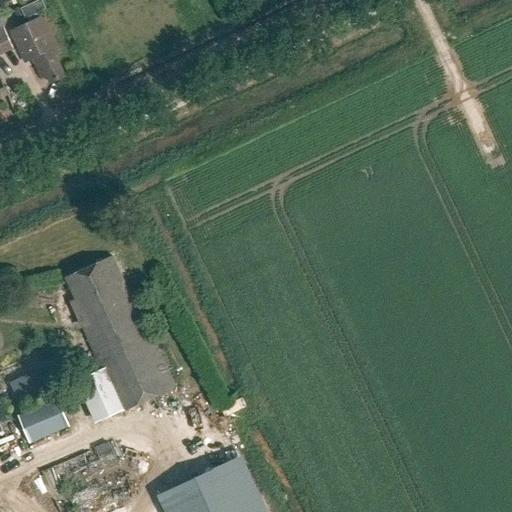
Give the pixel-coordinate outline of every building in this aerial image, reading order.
[(21,10),(26,20),(46,10),(42,0),(21,10)] [(32,59),(42,80),(47,77),(50,84),(66,77),(56,57),(61,55),(44,17),(11,33),(25,63),(32,59)] [(0,21),(0,55),(13,50),(0,21)] [(102,371),(80,381),(99,424),(122,413),(176,388),(156,345),(154,346),(113,257),(66,278),(76,301),(71,303),(102,371)] [(219,412),(241,401),(237,393),(215,403),(219,412)] [(24,417),(36,446),(75,429),(63,401),(24,417)] [(121,447),(133,469),(149,460),(137,438),(121,447)]
